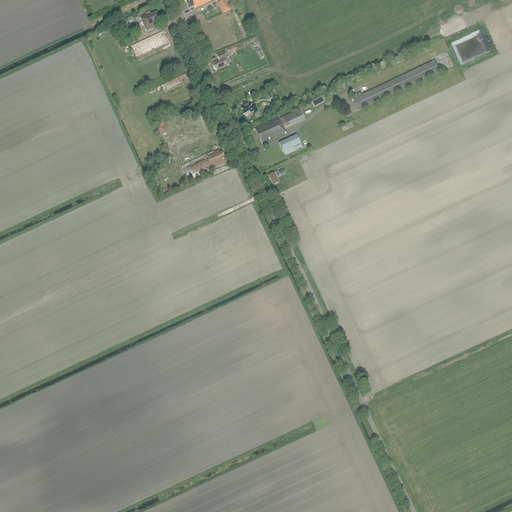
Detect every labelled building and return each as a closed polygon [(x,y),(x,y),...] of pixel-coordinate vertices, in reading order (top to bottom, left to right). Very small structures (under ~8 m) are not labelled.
[(185,0),(190,9),(194,6),(196,9),(214,0),(185,0)] [(226,0),(224,0),(218,3),(223,14),(231,10),(226,0)] [(140,18),(147,31),(159,25),(158,23),(161,22),(156,12),(151,15),(149,13),(140,18)] [(136,15),(127,19),(130,25),(139,21),(136,15)] [(164,31),(131,47),(137,60),(171,44),(164,31)] [(213,65),(212,65),(214,70),(215,69),(216,71),(220,69),(220,70),(229,65),(226,59),(229,58),(225,51),(216,55),(219,60),(213,63),(213,65)] [(435,61),(362,95),(360,92),(352,96),(359,111),(440,72),(435,61)] [(185,75),(168,83),(161,86),(165,94),(189,82),(185,75)] [(244,114),(245,116),(246,116),(250,114),(251,113),(257,110),(254,104),(251,106),(250,103),(248,104),(247,102),(243,104),(244,104),(245,105),(241,107),(244,114)] [(279,119),(255,129),(262,145),(286,134),(279,119)] [(289,139),(279,143),(279,144),(280,143),(283,150),(284,152),(287,150),(289,152),(294,150),(293,147),(300,144),(299,142),(296,136),(297,136),(296,135),(291,138),(291,139),(290,140),(289,139)] [(208,154),(207,155),(182,165),(189,180),(214,169),(224,164),(223,160),(225,159),(222,153),(220,154),(218,151),(213,153),(213,152),(209,154),(208,154)] [(274,173),(269,175),(274,185),(279,183),(274,173)]
